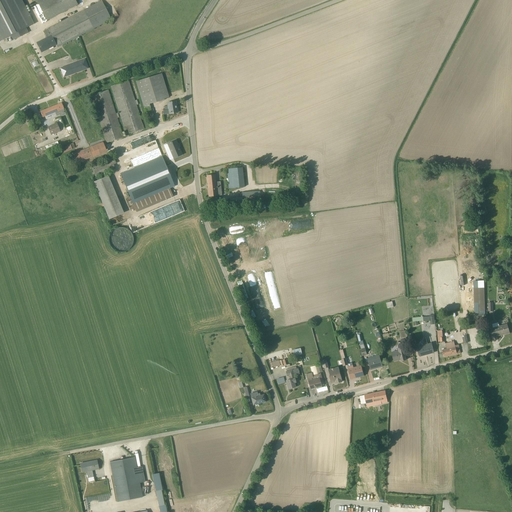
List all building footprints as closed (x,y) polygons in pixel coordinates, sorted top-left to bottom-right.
[(25,28),(33,24),(20,0),(0,0),(0,41),(10,37),(12,41),(28,33),(25,28)] [(75,6),(77,5),(74,0),(35,0),(47,21),(75,6)] [(57,48),(111,20),(101,1),(47,29),(42,32),(46,38),(36,43),(41,53),(56,45),(57,48)] [(63,78),(88,68),(84,59),(60,68),(63,78)] [(168,98),(162,74),(161,74),(136,81),(149,126),(155,124),(152,112),(151,112),(149,104),(164,100),(164,99),(168,98)] [(126,135),(143,129),(136,105),(138,105),(136,100),(135,101),(128,81),(110,87),(126,135)] [(106,143),(123,138),(117,118),(119,118),(117,113),(115,114),(108,90),(90,96),(106,143)] [(163,110),(164,115),(177,113),(175,102),(166,103),(167,106),(164,107),(164,110),(163,110)] [(55,113),(64,109),(61,103),(40,112),(42,118),(44,117),(45,120),(47,120),(56,116),(55,113)] [(60,132),(56,123),(47,127),(50,135),(60,132)] [(69,137),(45,147),(47,152),(72,143),(69,137)] [(169,160),(181,155),(175,141),(163,146),(169,160)] [(76,164),(106,152),(102,142),(88,148),(73,154),(76,164)] [(174,187),(161,157),(133,169),(120,174),(136,212),(173,197),(170,189),(174,187)] [(92,168),(95,178),(118,169),(117,167),(115,168),(114,165),(116,164),(114,159),(92,168)] [(228,184),(228,189),(244,187),(242,168),(226,169),(227,179),(226,179),(226,184),(228,184)] [(206,176),(208,197),(221,196),(220,182),(216,182),(215,175),(206,176)] [(123,213),(108,176),(93,182),(108,220),(123,213)] [(263,199),(260,199),(260,191),(241,193),(241,197),(229,198),(229,207),(242,206),(242,205),(249,205),(248,202),(260,201),(263,201),(263,199)] [(430,325),(434,324),(433,315),(429,315),(429,317),(412,318),(413,326),(418,325),(417,321),(423,321),(423,322),(430,321),(430,325)] [(489,329),(492,341),(497,339),(496,336),(509,333),(506,324),(499,326),(498,323),(492,324),(493,328),(489,329)] [(442,350),(443,357),(460,353),(458,345),(454,346),(453,342),(445,344),(446,349),(442,350)] [(417,347),(419,356),(433,353),(431,343),(417,347)] [(301,355),(300,348),(292,350),(294,357),(301,355)] [(398,351),(391,352),(393,361),(401,359),(401,361),(405,360),(402,348),(397,349),(398,351)] [(347,365),(350,380),(364,376),(361,367),(361,366),(353,368),(352,363),(347,364),(346,358),(345,359),(342,350),(339,351),(343,366),(347,365)] [(367,358),(370,370),(382,366),(379,355),(375,356),(374,354),(371,355),(371,357),(367,358)] [(318,373),(322,372),(320,366),(316,367),(315,368),(315,366),(310,367),(312,376),(314,375),(314,376),(312,376),(311,373),(305,374),(309,390),(317,388),(318,389),(321,388),(321,386),(323,385),(320,374),(320,373),(318,374),(318,373)] [(285,381),(288,389),(291,388),(295,387),(294,384),(296,383),(294,376),(299,374),(297,369),(296,369),(295,367),(289,368),(285,370),(286,371),(285,372),(286,377),(288,377),(289,380),(285,381)] [(338,367),(328,370),(331,383),(335,382),(335,383),(336,383),(341,382),(338,367)] [(364,395),(367,407),(381,404),(387,403),(384,391),(364,395)] [(257,392),(250,394),(253,405),(265,402),(263,395),(259,396),(259,394),(257,394),(257,392)] [(117,502),(142,497),(139,483),(144,482),(142,467),(136,468),(134,457),(109,462),(117,502)] [(87,477),(88,482),(94,481),(92,471),(98,470),(96,461),(80,464),(82,473),(86,472),(87,475),(86,475),(86,477),(87,477)] [(162,490),(158,473),(152,475),(158,507),(164,505),(161,490),(162,490)]
